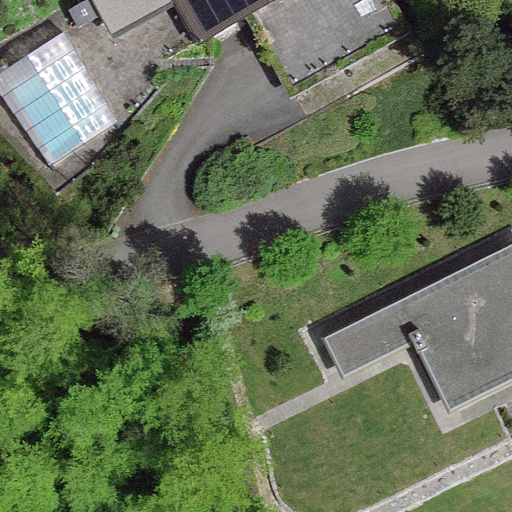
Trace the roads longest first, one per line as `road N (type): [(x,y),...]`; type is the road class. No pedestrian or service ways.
road 1 (residential): [(76,274),(511,155)]
road 2 (track): [(144,257),(191,511)]
